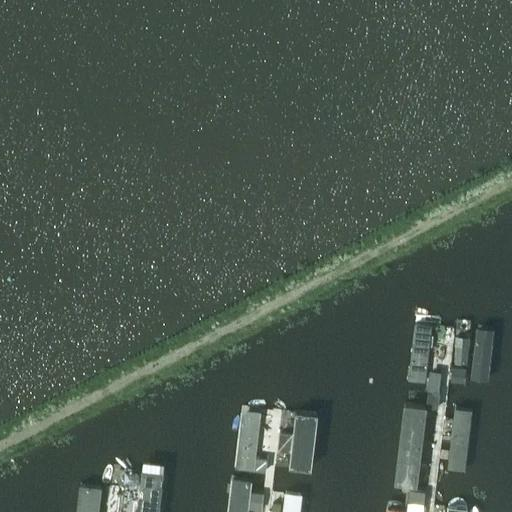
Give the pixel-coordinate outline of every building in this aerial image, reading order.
[(414,325),(408,380),(426,383),(432,327),(414,325)] [(473,328),(467,382),(484,384),(490,331),(473,328)] [(456,336),(455,345),(469,346),(470,337),(456,336)] [(467,347),(454,346),(452,364),(465,366),(467,347)] [(464,383),(466,368),(452,366),(450,381),(464,383)] [(429,376),(428,390),(439,391),(441,377),(429,376)] [(428,392),(427,407),(438,408),(439,393),(428,392)] [(456,396),(446,471),(464,473),(474,399),(456,396)] [(405,408),(396,487),(419,490),(428,410),(405,408)] [(244,412),(237,471),(255,472),(255,470),(257,457),(262,415),(244,412)] [(297,413),(290,470),(310,473),(317,415),(297,413)] [(281,432),(279,449),(290,450),(292,434),(281,432)] [(257,457),(255,470),(265,472),(267,459),(257,457)] [(141,473),(136,511),(160,511),(165,475),(141,473)] [(233,478),(228,511),(250,511),(255,480),(233,478)] [(81,485),(77,511),(99,511),(102,488),(81,485)] [(425,492),(410,490),(409,501),(424,503),(425,492)] [(253,492),(251,509),(261,510),(263,493),(253,492)] [(285,495),(283,511),(305,511),(307,498),(285,495)] [(390,501),(388,511),(405,511),(407,503),(390,501)] [(279,511),(281,503),(273,502),(272,511),(279,511)]
